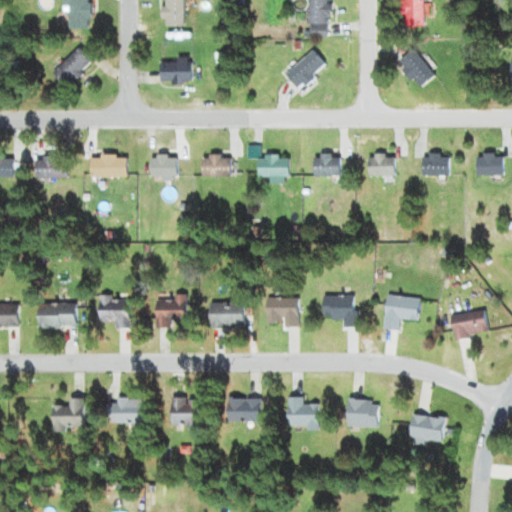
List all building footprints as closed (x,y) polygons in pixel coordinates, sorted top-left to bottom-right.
[(88,0),(67,0),(68,29),(89,29),(88,0)] [(183,27),(183,0),(161,0),(161,27),(183,27)] [(307,0),(307,37),(326,37),(326,0),(307,0)] [(422,0),(401,0),(401,27),(422,27),(422,0)] [(66,89),(92,63),(77,48),(51,74),(66,89)] [(283,75),(297,91),(325,66),(311,50),(283,75)] [(433,76),(413,50),(396,63),(416,89),(433,76)] [(191,63),(158,63),(158,83),(191,83),(191,63)] [(421,177),(447,177),(447,154),(421,154),(421,177)] [(501,175),(501,154),(475,154),(475,175),(501,175)] [(339,177),(339,155),(312,155),(312,177),(339,177)] [(393,155),(367,155),(367,177),(393,177),(393,155)] [(13,157),(0,156),(0,177),(13,178),(13,157)] [(35,179),(66,179),(66,157),(35,157),(35,179)] [(89,177),(125,177),(125,157),(89,157),(89,177)] [(149,177),(176,177),(176,157),(149,157),(149,177)] [(231,177),(231,157),(200,157),(200,177),(231,177)] [(287,157),(256,157),(256,177),(287,177),(287,157)] [(186,295),(172,295),(172,300),(154,300),(154,329),(170,329),(170,321),(186,321),(186,295)] [(416,322),(419,300),(387,295),(382,329),(397,331),(399,319),(416,322)] [(98,297),(98,322),(114,322),(114,328),(128,328),(128,297),(98,297)] [(321,297),(321,320),(342,320),(342,328),(355,328),(355,297),(321,297)] [(282,324),(282,328),(298,328),(298,298),(265,298),(265,324),(282,324)] [(242,303),(208,303),(208,328),(242,328),(242,303)] [(0,327),(17,328),(17,305),(0,304),(0,327)] [(76,305),(37,305),(37,328),(76,328),(76,305)] [(450,315),(452,338),(485,336),(484,312),(450,315)] [(302,404),(302,398),(286,398),(286,429),(317,429),(317,404),(302,404)] [(52,432),(84,431),(83,399),(68,399),(68,406),(51,407),(52,432)] [(139,399),(107,399),(107,423),(139,423),(139,399)] [(170,429),(199,429),(199,399),(170,399),(170,429)] [(260,399),(226,399),(226,422),(260,422),(260,399)] [(377,400),(345,400),(345,427),(377,427),(377,400)] [(408,440),(441,441),(442,417),(409,416),(408,440)]
